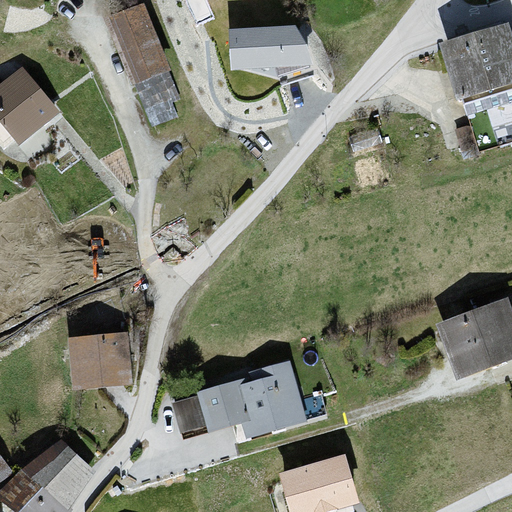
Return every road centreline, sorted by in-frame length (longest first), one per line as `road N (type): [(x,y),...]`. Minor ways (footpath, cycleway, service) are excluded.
road 1 (residential): [(423,11),(174,289),(135,431),(84,511)]
road 2 (unknown): [(137,423),(158,443),(239,440),(404,399)]
road 3 (unknown): [(146,208),(55,121)]
